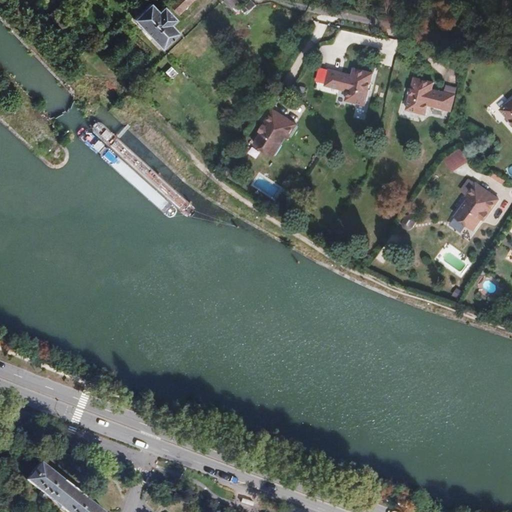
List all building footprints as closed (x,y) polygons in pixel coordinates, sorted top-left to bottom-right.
[(177,15),(192,0),(174,0),(169,6),(177,15)] [(240,8),(248,0),(224,0),(220,4),(231,14),(238,6),(240,8)] [(178,33),(170,25),(175,20),(163,7),(159,11),(151,3),(135,18),(163,48),(178,33)] [(172,78),(177,71),(169,66),(165,72),(172,78)] [(373,106),(377,90),(373,89),(374,84),(378,85),(381,74),(362,69),(360,76),(337,71),(333,87),(356,92),(354,101),(373,106)] [(459,112),(462,96),(440,91),(441,84),(423,79),(420,90),(424,91),(423,96),(419,95),(416,111),(434,116),(436,106),(459,112)] [(503,96),(493,104),(498,110),(508,101),(503,96)] [(271,132),(262,145),(282,157),(294,138),(296,140),(305,125),(282,111),(272,127),(275,129),(272,133),(271,132)] [(460,149),(444,159),(452,172),(468,162),(460,149)] [(507,200),(484,184),(475,197),(477,199),(463,218),(482,231),(491,219),(489,218),(493,212),(496,215),(507,200)] [(459,276),(470,262),(446,244),(435,258),(459,276)] [(97,511),(37,463),(23,480),(38,491),(35,495),(40,500),(44,496),(63,511),(97,511)]
